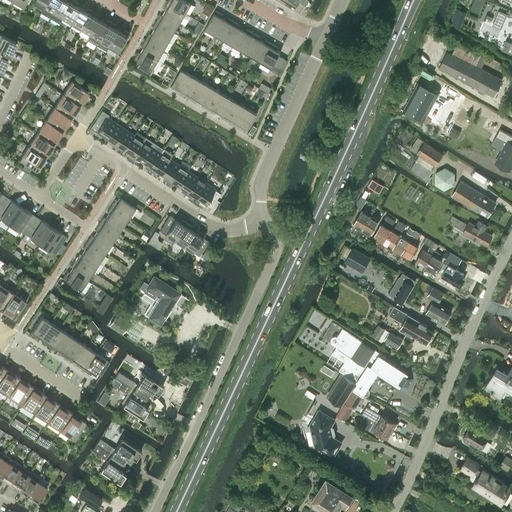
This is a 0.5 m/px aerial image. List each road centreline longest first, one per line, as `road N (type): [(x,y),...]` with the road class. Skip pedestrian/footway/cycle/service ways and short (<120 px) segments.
road 1 (primary): [(176,511),(409,10)]
road 2 (unclassified): [(154,511),(276,254),(276,235),(256,218)]
road 3 (unclassified): [(392,511),(511,241)]
road 4 (residential): [(256,218),(232,231),(204,223),(74,138)]
road 5 (unclassified): [(256,218),(261,179),(325,38)]
